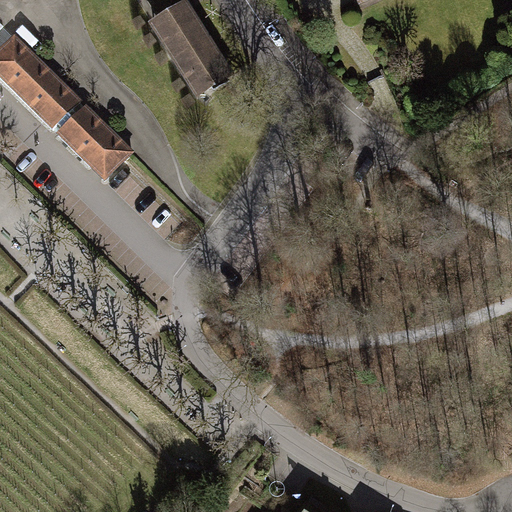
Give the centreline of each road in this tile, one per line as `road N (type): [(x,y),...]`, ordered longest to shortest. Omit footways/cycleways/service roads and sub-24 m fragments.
road 1 (residential): [(293,88),(282,142),(186,284),(189,345),(280,434),(437,511)]
road 2 (track): [(511,302),(381,341),(333,342),(198,314),(183,318)]
road 3 (track): [(395,160),(511,230)]
road 4 (residential): [(293,88),(395,160)]
